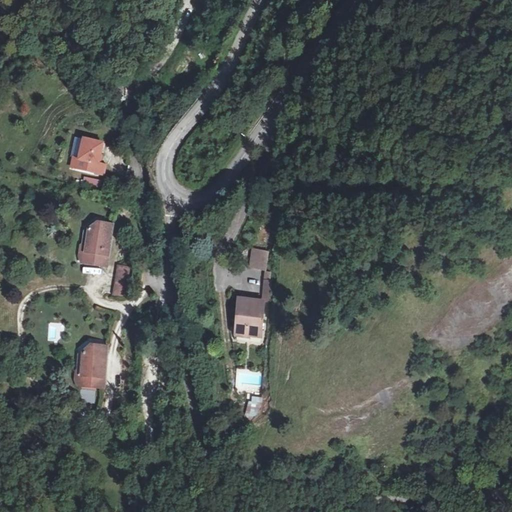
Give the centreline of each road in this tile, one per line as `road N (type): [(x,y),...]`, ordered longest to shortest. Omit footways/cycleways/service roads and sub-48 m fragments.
road 1 (unclassified): [(511,493),(301,505),(258,498),(232,477),(219,450),(181,284)]
road 2 (residential): [(181,284),(158,286),(150,275),(135,164),(131,95),(155,0)]
road 3 (tertiary): [(180,197),(205,197),(224,180),(361,0)]
road 4 (unknown): [(181,284),(165,465),(149,511)]
road 5 (tertiary): [(259,0),(229,64),(169,150),(167,176),(180,197)]
road 6 (unknown): [(248,282),(228,274),(225,255),(269,161),(264,127)]
